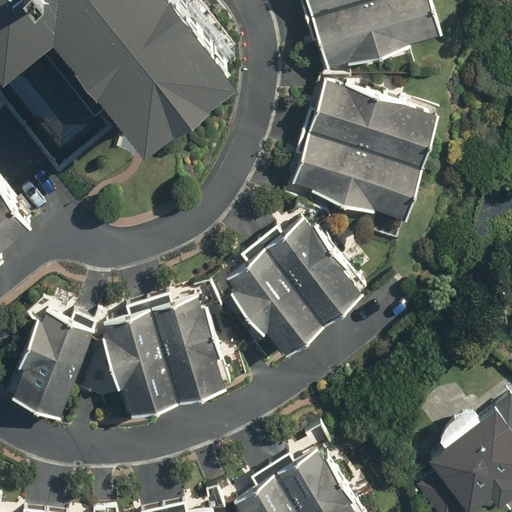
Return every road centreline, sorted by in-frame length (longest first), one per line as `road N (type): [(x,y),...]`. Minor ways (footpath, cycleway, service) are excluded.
road 1 (residential): [(256,0),(266,62),(257,115),(214,203),(172,233),(119,250),(59,231),(0,287)]
road 2 (residential): [(406,299),(288,385),(192,434),(104,446),(42,435),(0,410)]
